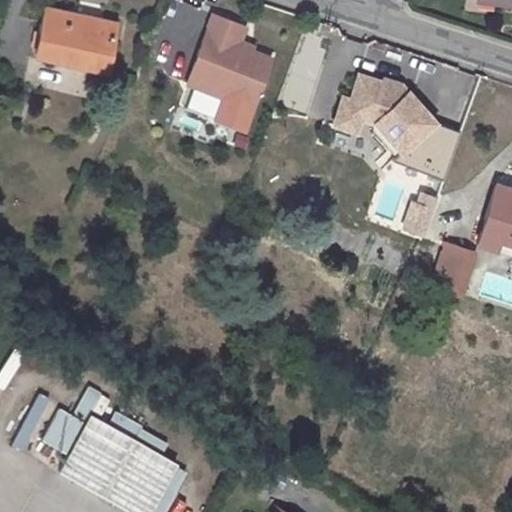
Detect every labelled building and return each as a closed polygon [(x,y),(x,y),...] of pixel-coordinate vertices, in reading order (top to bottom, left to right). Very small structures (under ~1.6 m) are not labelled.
[(43,8),(33,52),(67,60),(68,56),(104,64),(113,24),(43,8)] [(240,26),(211,15),(185,83),(224,98),(227,90),(255,101),(271,59),(251,51),(233,44),(240,26)] [(251,51),(253,46),(239,41),(245,27),(240,26),(233,44),(251,51)] [(480,73),(423,54),(408,101),(462,119),(480,73)] [(389,136),(402,96),(367,86),(355,125),(389,136)] [(227,90),(224,98),(252,109),(255,101),(227,90)] [(439,165),(450,138),(434,132),(428,147),(415,143),(410,155),(439,165)] [(511,243),(511,189),(493,183),(475,242),(494,249),(497,239),(511,243)] [(494,249),(511,254),(511,243),(497,239),(494,249)] [(459,299),(469,250),(434,243),(425,293),(459,299)] [(0,403),(10,383),(0,378),(0,403)] [(21,450),(48,400),(36,394),(9,444),(21,450)] [(136,441),(85,412),(54,471),(129,511),(163,511),(189,470),(136,441)]
